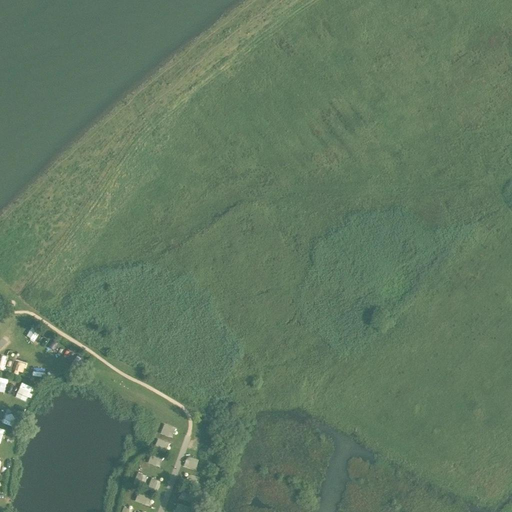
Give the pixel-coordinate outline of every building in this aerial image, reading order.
[(38,345),(44,336),(36,331),(30,340),(38,345)] [(73,350),(71,355),(68,353),(64,364),(72,368),(79,354),(73,350)] [(15,395),(25,396),(26,385),(16,385),(15,395)] [(0,440),(5,442),(8,430),(0,427),(0,440)] [(188,453),(201,457),(208,435),(195,432),(188,453)] [(158,455),(155,465),(163,468),(167,458),(158,455)] [(161,492),(165,485),(157,481),(153,488),(161,492)] [(129,487),(125,496),(134,500),(138,490),(129,487)] [(142,503),(150,506),(153,497),(145,494),(142,503)]
